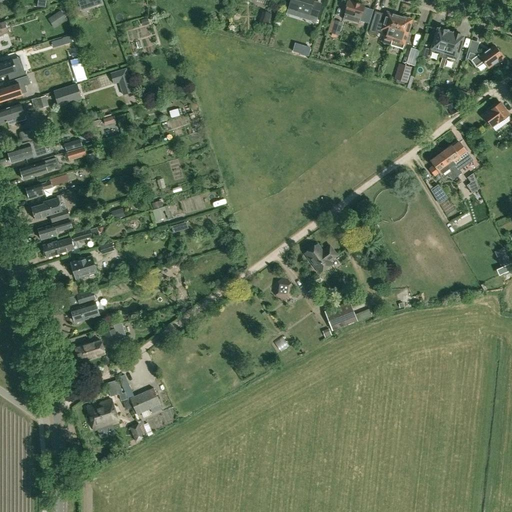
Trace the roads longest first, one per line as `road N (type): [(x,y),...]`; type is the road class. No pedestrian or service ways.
road 1 (track): [(511,77),(58,414)]
road 2 (tertiary): [(59,511),(58,414),(46,347),(0,201)]
